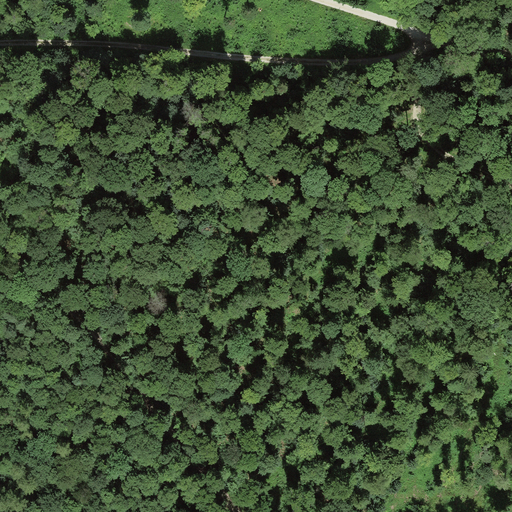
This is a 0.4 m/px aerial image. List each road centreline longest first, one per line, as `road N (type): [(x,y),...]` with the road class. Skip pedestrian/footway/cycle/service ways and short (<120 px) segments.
road 1 (track): [(0,43),(332,63),(383,58),(432,38),(415,111),(426,138),(511,185)]
road 2 (track): [(0,246),(125,367),(231,511)]
road 3 (track): [(511,56),(321,0)]
